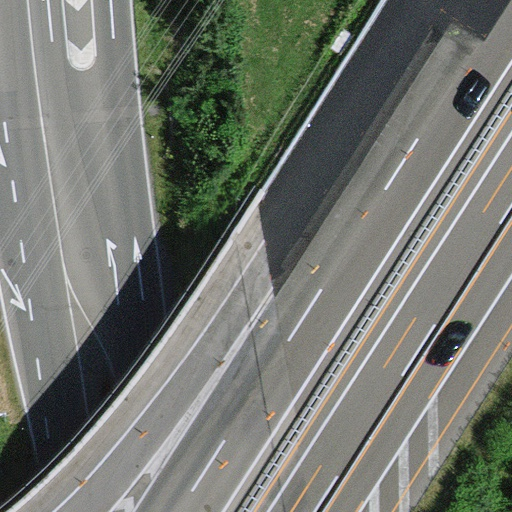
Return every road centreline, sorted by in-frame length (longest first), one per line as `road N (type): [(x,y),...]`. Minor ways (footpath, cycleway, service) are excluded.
road 1 (motorway): [(474,49),(246,299),(83,511)]
road 2 (motorway): [(474,49),(179,511)]
road 3 (primary): [(17,68),(82,511)]
road 4 (motorway): [(314,511),(511,205)]
road 5 (primary): [(138,299),(82,181),(57,100),(45,0)]
road 6 (primary): [(138,299),(111,0)]
road 7 (primary): [(172,511),(138,299)]
